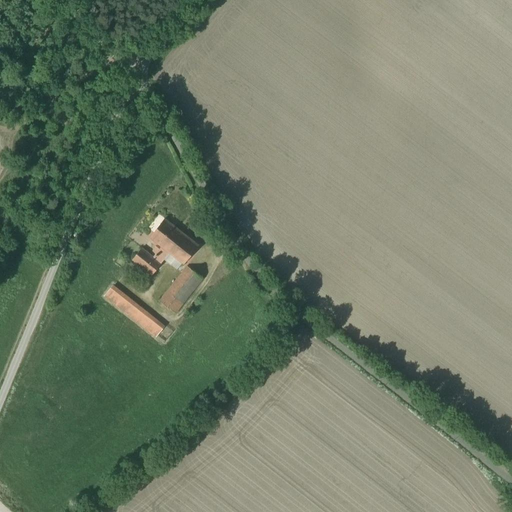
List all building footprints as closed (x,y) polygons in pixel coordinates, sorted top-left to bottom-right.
[(182,232),(165,219),(150,238),(162,247),(167,251),(182,232)] [(162,247),(154,257),(161,264),(170,253),(184,264),(199,246),(182,232),(167,251),(162,247)] [(154,257),(142,248),(132,260),(152,276),(161,264),(154,257)] [(204,277),(188,265),(161,299),(176,311),(204,277)] [(165,325),(114,285),(105,297),(156,337),(165,325)]
